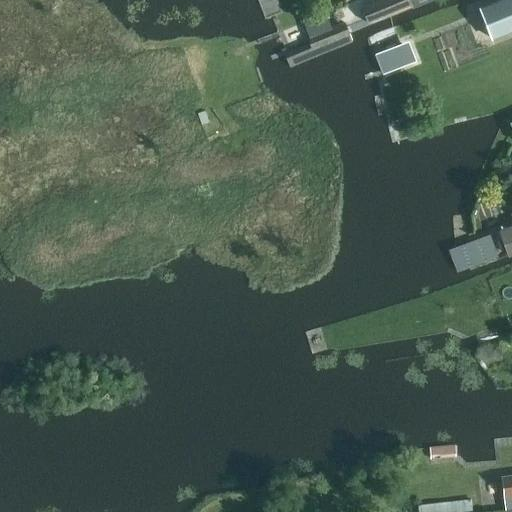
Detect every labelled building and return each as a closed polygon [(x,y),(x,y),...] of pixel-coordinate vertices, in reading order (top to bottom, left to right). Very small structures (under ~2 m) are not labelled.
[(378,0),(376,1),(376,3),(361,8),(367,24),(382,17),(382,16),(411,4),(409,0),(378,0)] [(492,38),(511,30),(511,0),(501,0),(480,8),(492,38)] [(308,37),(311,45),(348,31),(345,22),(308,37)] [(409,41),(375,54),(383,75),(417,62),(409,41)] [(511,225),(500,230),(509,255),(511,253),(511,225)] [(478,263),(495,257),(488,235),(469,242),(478,263)] [(511,474),(501,476),(505,510),(511,508),(511,474)] [(471,511),(470,498),(417,505),(417,511),(471,511)]
